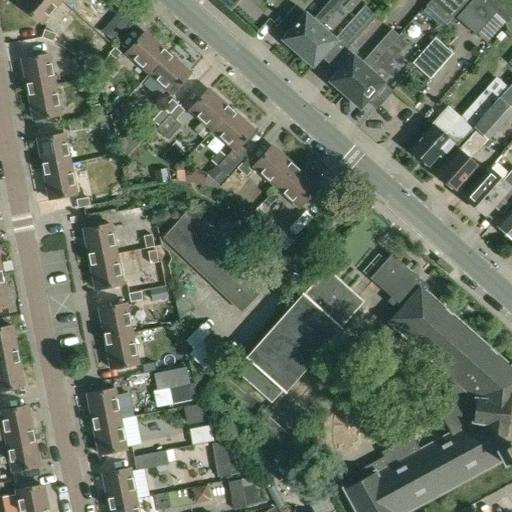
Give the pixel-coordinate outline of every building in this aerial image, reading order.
[(25,0),(21,5),(33,16),(41,23),(60,0),(25,0)] [(235,0),(218,0),(231,11),(238,3),(235,0)] [(297,53),(331,14),(339,5),(343,0),(329,0),(312,20),(295,4),(276,25),(286,35),(282,39),(294,50),(295,49),(298,51),(297,52),(297,53)] [(430,0),(419,13),(439,31),(467,0),(430,0)] [(476,34),(495,12),(481,0),(471,0),(456,17),(476,34)] [(339,5),(331,14),(297,53),(298,53),(299,52),(302,54),(301,55),(312,66),(335,40),(328,33),(347,12),(339,5)] [(374,19),(363,10),(344,30),(355,40),(374,19)] [(120,32),(109,21),(102,29),(114,39),(120,32)] [(345,94),(379,56),(397,35),(390,29),(361,62),(356,58),(353,55),(330,81),(342,91),(343,90),(346,93),(345,94)] [(43,31),(40,39),(52,43),(55,35),(43,31)] [(127,52),(150,73),(167,53),(144,32),(127,52)] [(398,34),(397,35),(379,56),(345,94),(345,95),(346,94),(349,96),(348,97),(360,108),(383,82),(395,68),(390,64),(408,43),(398,34)] [(415,59),(433,76),(456,50),(438,34),(415,59)] [(119,54),(113,48),(108,54),(114,60),(119,54)] [(22,58),(29,87),(55,82),(49,52),(22,58)] [(167,53),(150,73),(173,93),(177,88),(190,73),(167,53)] [(83,68),(94,73),(97,65),(86,61),(83,68)] [(61,112),(55,82),(29,87),(35,118),(61,112)] [(429,166),(432,162),(439,154),(441,156),(451,145),(454,148),(463,138),(464,139),(500,99),(498,98),(487,88),(464,113),(460,117),(445,135),(433,124),(424,134),(410,149),(412,151),(412,154),(418,158),(420,158),(429,166)] [(231,110),(208,89),(190,109),(214,130),(231,110)] [(117,96),(111,103),(115,106),(121,100),(117,96)] [(457,150),(445,164),(437,173),(447,181),(445,183),(453,190),(454,188),(456,190),(478,166),(470,159),(488,140),(511,113),(511,110),(500,99),(464,139),(466,141),(459,148),(457,146),(455,149),(457,150)] [(171,100),(163,109),(170,114),(178,105),(171,100)] [(99,105),(91,106),(93,118),(101,117),(99,105)] [(184,111),(178,105),(170,114),(176,120),(184,111)] [(170,114),(163,109),(153,121),(159,127),(170,114)] [(231,110),(214,130),(234,149),(236,150),(254,130),(231,110)] [(81,122),(69,124),(70,132),(82,130),(81,122)] [(39,137),(45,168),(71,161),(65,132),(39,137)] [(117,140),(122,160),(139,144),(131,136),(117,140)] [(254,166),(277,186),(294,167),(271,146),(261,158),(254,166)] [(244,158),(236,150),(234,149),(226,158),(218,167),(216,165),(207,175),(219,185),(228,176),(244,158)] [(71,161),(45,168),(51,198),(77,193),(71,161)] [(237,168),(246,176),(251,170),(242,162),(237,168)] [(317,187),(294,167),(277,186),(300,207),(307,199),(317,187)] [(184,168),(176,169),(178,180),(185,179),(184,168)] [(506,191),(511,196),(511,170),(503,181),(489,169),(464,197),(484,215),(506,191)] [(156,183),(168,180),(166,170),(154,172),(156,183)] [(78,208),(83,207),(89,205),(88,198),(76,200),(78,208)] [(511,239),(511,208),(497,226),(498,227),(499,226),(502,229),(501,230),(503,231),(504,235),(508,238),(511,239)] [(185,214),(165,236),(193,262),(195,260),(215,280),(214,281),(243,309),(263,287),(248,274),(253,269),(203,222),(198,226),(185,214)] [(266,219),(261,225),(271,233),(276,228),(266,219)] [(86,227),(92,258),(118,252),(112,222),(86,227)] [(143,236),(145,248),(154,247),(151,235),(143,236)] [(289,249),(294,244),(285,236),(280,241),(289,249)] [(148,251),(150,263),(158,261),(156,250),(148,251)] [(118,252),(92,258),(98,287),(124,282),(118,252)] [(503,465),(504,464),(511,459),(511,445),(510,443),(507,444),(504,438),(505,436),(506,436),(511,392),(510,392),(510,390),(511,387),(511,362),(509,366),(424,290),(428,286),(391,254),(370,278),(401,306),(388,320),(456,381),(444,394),(429,392),(426,415),(442,417),(450,433),(420,449),(411,434),(381,451),(384,455),(358,469),(363,477),(344,487),(356,511),(402,511),(500,459),(503,465)] [(356,294),(326,268),(304,293),(302,292),(301,293),(303,295),(247,357),(245,356),(244,357),(247,360),(237,372),(271,403),(282,391),(285,393),(286,392),(284,391),(340,328),(342,330),(343,328),(341,327),(364,302),(356,294)] [(0,307),(9,306),(3,275),(0,275),(0,307)] [(165,287),(150,290),(152,300),(167,297),(165,287)] [(130,301),(142,299),(140,291),(128,293),(130,301)] [(102,307),(107,338),(133,333),(127,302),(102,307)] [(0,327),(0,358),(18,355),(13,325),(0,327)] [(139,363),(133,333),(107,338),(114,368),(139,363)] [(0,390),(25,385),(18,355),(0,358),(0,390)] [(153,361),(143,363),(144,370),(155,368),(153,361)] [(321,361),(313,371),(321,378),(329,368),(321,361)] [(173,404),(186,401),(183,385),(189,384),(186,368),(154,374),(157,390),(169,388),(173,404)] [(90,393),(96,423),(122,418),(116,388),(90,393)] [(199,404),(183,407),(184,412),(187,425),(202,422),(210,420),(199,404)] [(2,411),(8,440),(35,434),(29,405),(2,411)] [(293,449),(321,473),(324,475),(329,468),(269,417),(263,424),(293,449)] [(122,418),(96,423),(101,453),(127,448),(122,418)] [(213,441),(210,426),(189,430),(192,445),(213,441)] [(41,465),(35,434),(8,440),(14,470),(41,465)] [(217,477),(238,473),(233,440),(212,443),(217,477)] [(133,457),(136,470),(168,464),(168,463),(176,461),(173,449),(133,457)] [(308,488),(321,473),(293,449),(280,464),(308,488)] [(105,472),(111,502),(136,497),(131,467),(105,472)] [(255,476),(230,481),(235,507),(260,502),(255,476)] [(18,490),(22,511),(49,511),(44,485),(18,490)] [(334,511),(328,499),(324,501),(321,496),(313,501),(318,511),(334,511)] [(139,511),(136,497),(111,502),(112,511),(139,511)]
